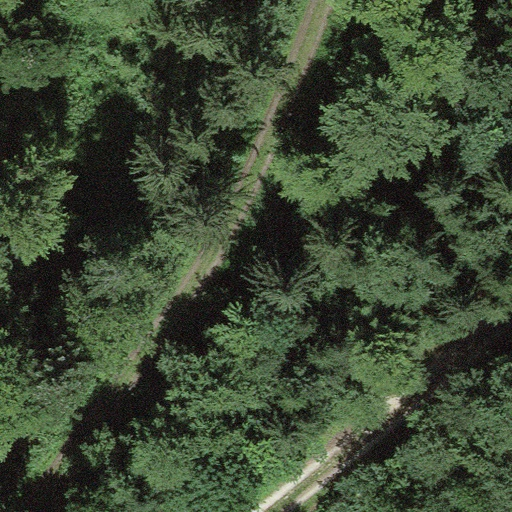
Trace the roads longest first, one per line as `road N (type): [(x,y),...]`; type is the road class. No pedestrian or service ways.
road 1 (track): [(18,511),(236,210),(303,0)]
road 2 (track): [(511,300),(247,511)]
